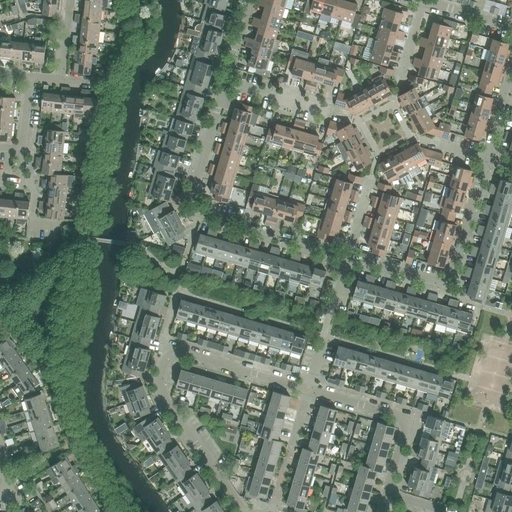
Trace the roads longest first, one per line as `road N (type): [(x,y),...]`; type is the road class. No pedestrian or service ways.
road 1 (residential): [(222,79),(186,209),(347,258)]
road 2 (residential): [(347,258),(452,289),(487,160)]
road 3 (residential): [(163,345),(162,391),(239,508),(250,511)]
road 4 (residential): [(390,492),(409,419),(309,389)]
road 5 (residential): [(309,389),(163,345)]
road 6 (residential): [(309,389),(347,258)]
road 7 (residential): [(272,511),(309,389)]
